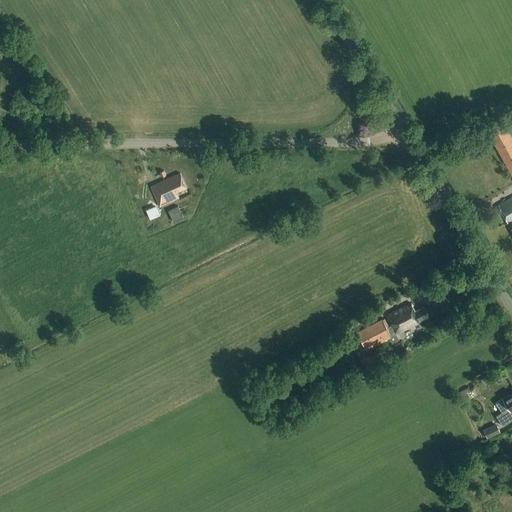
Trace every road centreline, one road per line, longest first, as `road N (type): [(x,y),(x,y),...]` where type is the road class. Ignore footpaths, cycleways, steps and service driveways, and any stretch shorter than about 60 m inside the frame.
road 1 (tertiary): [(402,132),(367,142),(0,144)]
road 2 (tertiary): [(511,309),(402,132)]
road 3 (tertiary): [(402,132),(321,0)]
